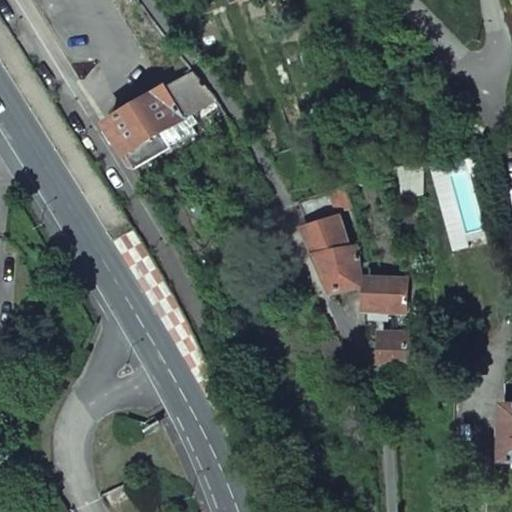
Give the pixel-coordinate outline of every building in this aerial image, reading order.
[(196,72),(168,90),(187,119),(220,100),(196,72)] [(139,108),(109,126),(126,156),(163,134),(187,119),(168,90),(139,108)] [(163,134),(126,156),(134,171),(171,149),(163,134)] [(344,184),(299,202),(309,227),(305,228),(305,229),(340,218),(339,213),(352,208),(344,184)] [(340,218),(305,229),(317,255),(350,248),(340,218)] [(350,248),(317,255),(332,293),(358,288),(354,247),(350,248)] [(365,311),(390,312),(395,337),(409,337),(405,313),(406,280),(366,278),(366,290),(365,311)] [(410,364),(409,337),(395,337),(382,337),(381,364),(410,364)] [(511,403),(503,404),(503,461),(511,460),(511,403)]
